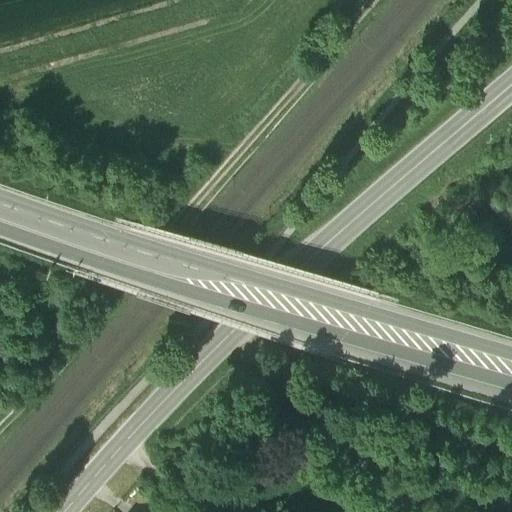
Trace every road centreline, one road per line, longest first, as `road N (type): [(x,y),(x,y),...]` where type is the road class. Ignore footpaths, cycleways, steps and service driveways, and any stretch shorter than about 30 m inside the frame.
road 1 (secondary): [(64,511),(228,332),(511,84)]
road 2 (track): [(0,430),(367,0)]
road 3 (trunk): [(353,316),(0,199)]
road 4 (trunk): [(353,316),(511,364)]
